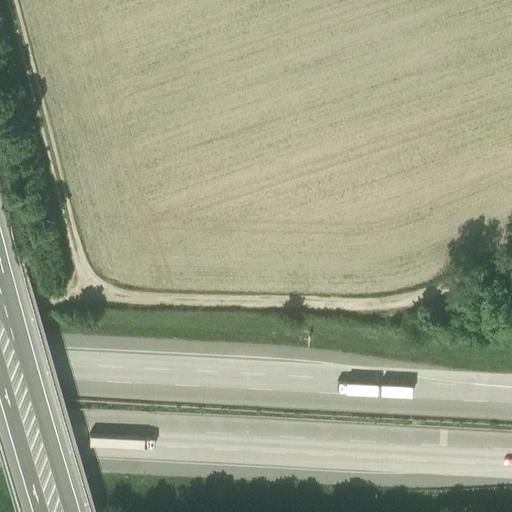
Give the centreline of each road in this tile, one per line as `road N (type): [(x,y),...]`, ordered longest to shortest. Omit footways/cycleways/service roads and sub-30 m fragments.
road 1 (motorway): [(0,424),(511,454)]
road 2 (motorway): [(511,407),(0,378)]
road 3 (unclassified): [(511,257),(392,308),(117,298),(90,290)]
road 4 (track): [(0,302),(90,290),(10,0)]
road 5 (secondary): [(59,511),(0,297)]
